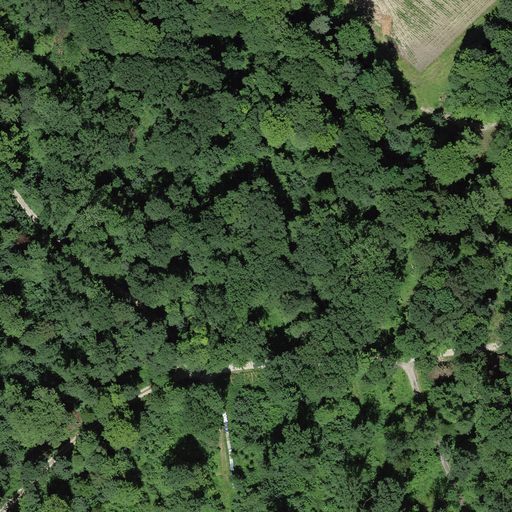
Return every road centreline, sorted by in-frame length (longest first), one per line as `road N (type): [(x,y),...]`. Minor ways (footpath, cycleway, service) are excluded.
road 1 (track): [(511,347),(456,361),(202,372),(149,388),(85,433),(0,511)]
road 2 (track): [(0,169),(33,216),(149,309),(202,372),(222,437),(226,492)]
road 3 (track): [(427,113),(385,185),(358,261),(369,297),(407,359)]
road 4 (unknown): [(467,511),(407,359)]
